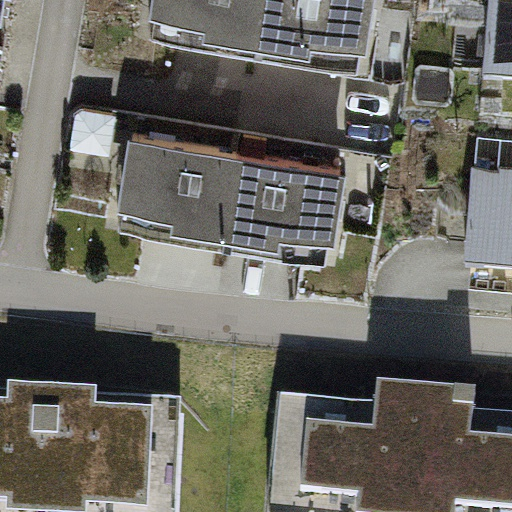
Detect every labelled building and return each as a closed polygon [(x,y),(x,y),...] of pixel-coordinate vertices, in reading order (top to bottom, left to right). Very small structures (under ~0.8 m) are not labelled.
[(358,0),(130,0),(126,32),(347,69),(358,0)] [(511,0),(463,0),(456,64),(511,71),(511,0)] [(321,176),(106,137),(91,219),(307,258),(321,176)] [(511,179),(450,171),(439,251),(511,260),(511,179)] [(383,422),(278,412),(269,511),(511,511),(511,430),(475,428),(477,408),(385,400),(383,422)] [(177,511),(181,419),(0,411),(0,511),(177,511)]
